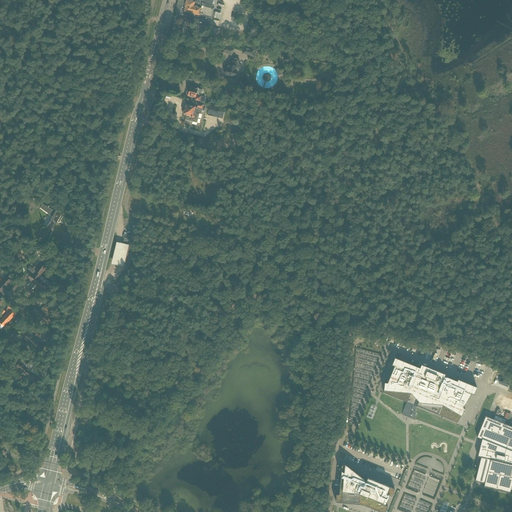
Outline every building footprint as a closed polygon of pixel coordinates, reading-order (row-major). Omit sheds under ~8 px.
[(213,0),(193,0),(193,1),(187,0),(186,0),(184,7),(185,7),(183,14),(189,16),(189,17),(198,20),(198,19),(208,22),(209,18),(211,19),(214,8),(212,8),(213,0)] [(231,56),(235,50),(225,45),(222,52),(231,56)] [(239,67),(237,66),(239,59),(233,58),(232,65),(228,65),(228,67),(226,67),(225,74),(230,75),(230,78),(235,79),(236,76),(237,77),(238,71),(239,70),(240,68),(239,67)] [(260,80),(258,80),(259,87),(276,86),(276,76),(260,76),(260,80)] [(190,88),(188,95),(193,96),(195,97),(194,100),(200,101),(204,102),(205,97),(201,96),(199,95),(200,93),(201,94),(202,90),(200,90),(198,89),(194,88),(194,89),(190,88)] [(223,94),(230,99),(233,95),(226,90),(223,94)] [(183,111),(183,112),(183,113),(183,114),(184,114),(186,115),(185,119),(185,120),(184,125),(189,127),(191,121),(197,123),(199,113),(200,114),(201,110),(204,110),(205,105),(197,103),(196,107),(191,106),(187,105),(186,109),(185,109),(185,110),(184,110),(183,110),(183,111)] [(63,212),(59,209),(56,208),(54,208),(53,210),(43,204),(40,208),(47,212),(49,213),(48,213),(52,217),(51,219),(47,227),(52,230),(57,222),(59,223),(63,216),(62,215),(63,212)] [(123,267),(128,247),(117,245),(113,265),(123,267)] [(31,273),(27,278),(34,284),(38,279),(47,268),(40,263),(35,270),(36,271),(34,275),(31,273)] [(6,277),(0,284),(5,288),(11,281),(9,279),(11,276),(9,274),(6,277)] [(45,284),(38,279),(34,284),(42,289),(44,287),(47,289),(50,285),(46,283),(45,284)] [(34,303),(31,306),(34,308),(32,311),(38,317),(43,312),(36,306),(37,306),(39,303),(37,300),(34,303)] [(16,313),(14,311),(15,309),(10,305),(7,307),(10,310),(5,315),(10,320),(16,313)] [(43,312),(38,317),(45,323),(48,325),(50,322),(53,320),(50,317),(49,318),(47,316),(51,312),(48,310),(47,312),(46,311),(45,313),(43,312)] [(4,326),(10,320),(5,315),(0,320),(0,325),(1,324),(4,326)] [(26,330),(24,333),(26,335),(24,338),(31,344),(35,339),(29,333),(26,330)] [(35,339),(31,344),(37,350),(40,348),(42,350),(44,347),(43,346),(40,344),(48,335),(44,331),(43,332),(42,332),(40,334),(37,337),(35,339)] [(371,373),(380,361),(377,352),(358,350),(357,354),(358,358),(363,358),(367,353),(371,356),(371,357),(367,358),(370,360),(367,361),(373,362),(367,364),(372,365),(371,367),(367,368),(365,364),(365,368),(360,370),(361,364),(356,361),(354,379),(356,381),(361,379),(356,379),(360,377),(361,374),(366,374),(367,370),(371,373)] [(18,358),(15,362),(18,364),(16,367),(22,373),(27,368),(33,361),(30,358),(26,363),(22,360),(21,361),(18,358)] [(384,393),(457,422),(465,409),(462,408),(471,393),(474,394),(476,387),(458,380),(457,381),(444,376),(445,374),(421,365),(420,368),(395,358),(392,365),(395,366),(388,383),(385,383),(384,393)] [(27,368),(22,373),(29,379),(31,376),(35,379),(37,377),(33,374),(31,372),(27,368)] [(501,378),(498,384),(508,388),(510,382),(501,378)] [(498,409),(495,414),(506,419),(509,413),(498,409)] [(510,490),(511,490),(511,426),(504,424),(506,420),(495,416),(493,419),(485,416),(477,437),(482,439),(481,443),(482,443),(480,448),(477,457),(481,457),(475,481),(484,483),(483,487),(509,494),(510,490)] [(366,481),(348,466),(344,463),(339,469),(341,471),(339,494),(336,494),(335,502),(363,505),(380,511),(385,511),(388,506),(385,505),(387,499),(388,499),(388,498),(389,495),(392,496),(395,489),(384,484),(384,485),(368,478),(367,479),(366,481)]
